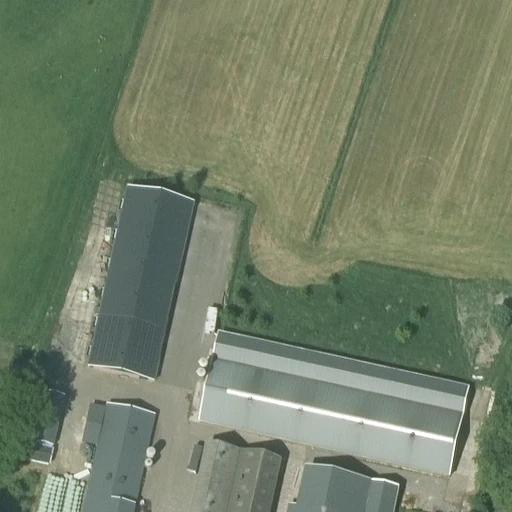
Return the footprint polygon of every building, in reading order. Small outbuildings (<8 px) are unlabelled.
[(86,370),(153,384),(192,208),(125,193),(86,370)] [(199,425),(449,479),(469,390),(218,336),(199,425)] [(64,398),(38,393),(27,444),(35,445),(38,446),(50,449),(51,449),(53,449),(64,398)] [(133,511),(134,508),(154,418),(105,407),(85,498),(81,511),(133,511)] [(17,443),(14,458),(49,466),(52,451),(51,451),(51,449),(50,449),(38,446),(35,445),(35,447),(17,443)] [(268,511),(282,463),(253,456),(205,445),(190,511),(268,511)] [(290,509),(289,511),(394,511),(399,489),(306,469),(298,510),(290,509)]
